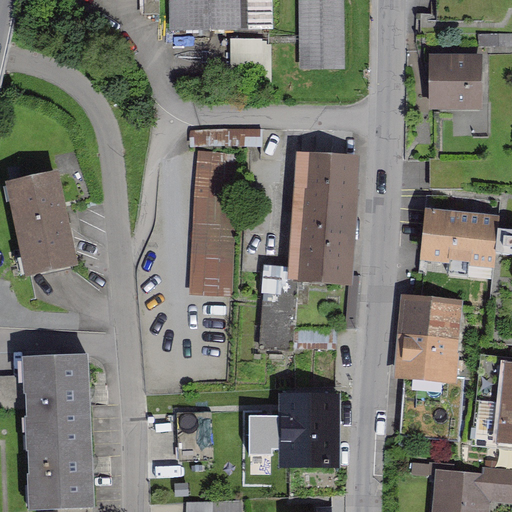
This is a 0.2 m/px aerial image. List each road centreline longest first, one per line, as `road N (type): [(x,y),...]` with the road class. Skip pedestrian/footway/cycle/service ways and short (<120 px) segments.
road 1 (residential): [(0,52),(68,78),(98,116),(130,511)]
road 2 (residential): [(388,118),(365,511)]
road 3 (residential): [(388,118),(217,116),(168,104)]
